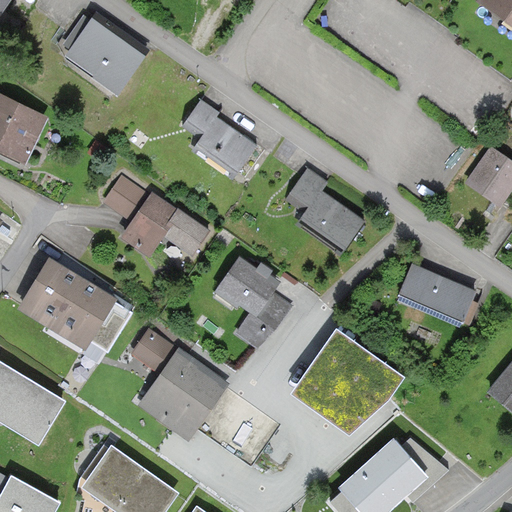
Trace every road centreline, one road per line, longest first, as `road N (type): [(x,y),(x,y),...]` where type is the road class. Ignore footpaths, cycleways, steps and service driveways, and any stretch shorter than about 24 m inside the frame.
road 1 (residential): [(511,285),(111,0)]
road 2 (residential): [(0,277),(38,221),(0,185)]
